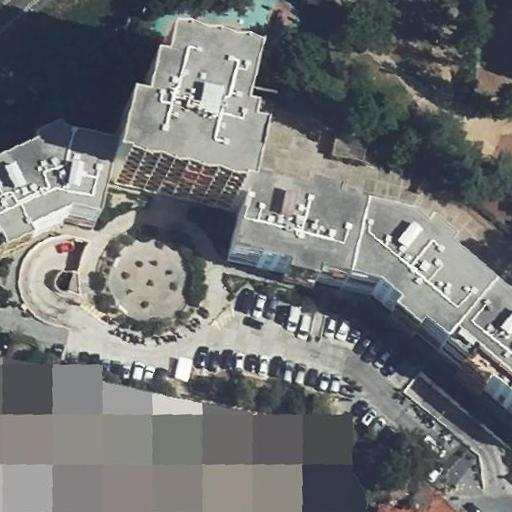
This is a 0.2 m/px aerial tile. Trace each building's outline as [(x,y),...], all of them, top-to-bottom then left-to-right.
[(511,319),(403,229),(243,190),(251,155),(238,151),(240,136),(232,133),(244,80),(157,59),(150,83),(142,82),(132,123),(119,120),(110,155),(56,143),(0,166),(0,251),(65,224),(92,229),(105,178),(237,213),(225,263),(366,298),(511,418),(511,319)] [(261,116),(264,102),(251,98),(246,112),(261,116)] [(335,151),(363,159),(368,143),(339,135),(335,151)] [(361,167),(363,159),(335,151),(333,159),(361,167)] [(431,193),(434,178),(426,176),(421,190),(431,193)] [(436,241),(508,307),(511,302),(511,250),(466,209),(436,241)] [(77,276),(78,274),(70,272),(64,293),(78,297),(76,292),(75,288),(75,285),(75,282),(75,279),(77,276)] [(452,498),(485,494),(480,457),(402,389),(418,372),(354,318),(267,296),(249,281),(227,275),(218,309),(194,339),(136,347),(12,309),(0,278),(0,356),(154,394),(218,372),(339,399),(336,411),(452,498)] [(329,415),(336,400),(314,394),(309,410),(329,415)] [(252,511),(218,468),(53,430),(40,487),(145,511),(0,511),(0,478),(27,485),(41,426),(0,416),(0,511),(252,511)] [(399,461),(391,495),(404,496),(429,511),(437,511),(440,499),(399,461)] [(367,497),(363,499),(362,503),(361,510),(372,511),(402,511),(404,496),(391,495),(390,499),(368,498),(367,497)] [(451,511),(452,510),(440,499),(437,511),(451,511)]
